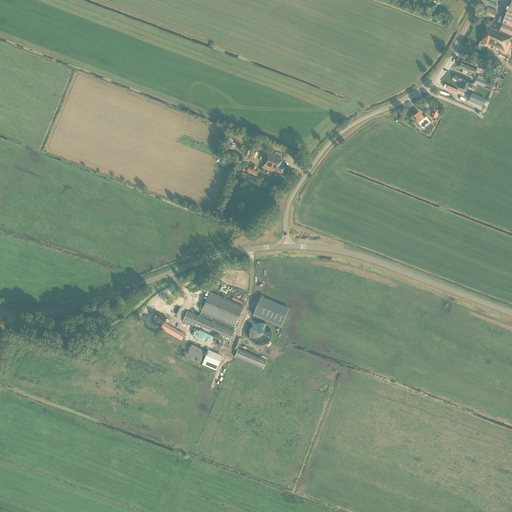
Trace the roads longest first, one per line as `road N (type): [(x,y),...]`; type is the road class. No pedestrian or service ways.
road 1 (tertiary): [(285,246),(289,199),(316,157),(340,132),(428,82),(479,0)]
road 2 (tertiary): [(285,246),(241,249),(79,306),(0,313)]
road 3 (tertiary): [(511,313),(353,254),(285,246)]
